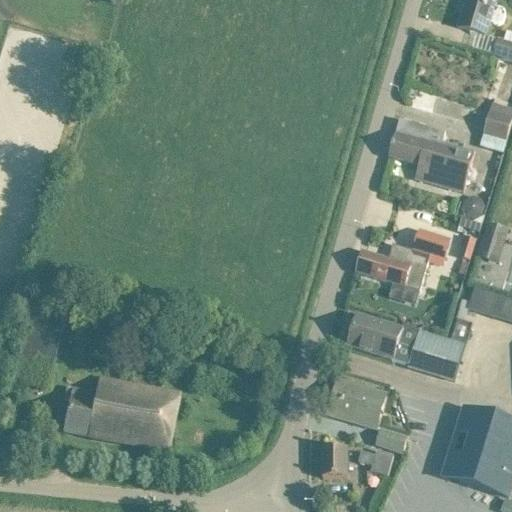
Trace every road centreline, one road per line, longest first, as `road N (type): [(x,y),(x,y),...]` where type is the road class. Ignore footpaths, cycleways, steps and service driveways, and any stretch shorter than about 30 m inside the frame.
road 1 (tertiary): [(292,496),(298,411),(415,0)]
road 2 (unclassified): [(0,486),(213,508),(292,496)]
